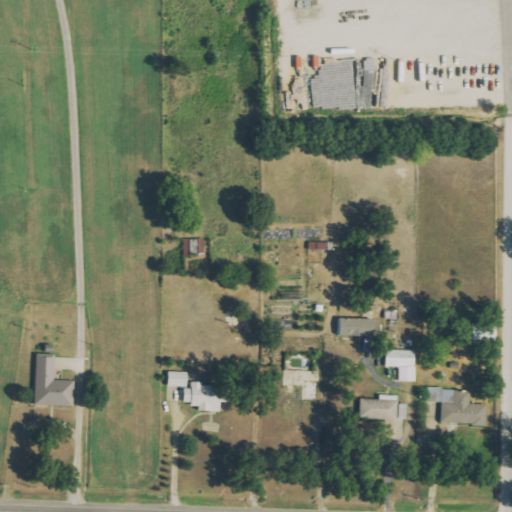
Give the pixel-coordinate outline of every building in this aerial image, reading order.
[(207,255),(207,240),(186,240),(186,255),(207,255)] [(331,250),(330,243),(311,244),(311,251),(331,250)] [(375,320),(341,319),(341,337),(375,338),(375,320)] [(418,351),(389,351),(389,367),(402,368),(401,382),(418,382),(418,351)] [(77,407),(78,382),(58,381),(58,355),(39,355),(38,406),(77,407)] [(190,388),(191,373),(171,372),(171,388),(190,388)] [(231,386),(194,385),(194,390),(188,390),(187,403),(195,403),(195,411),(224,412),(224,403),(231,403),(231,386)] [(445,403),(444,424),(489,426),(490,405),(473,405),(473,391),(431,389),(430,403),(445,403)] [(363,420),(400,421),(401,396),(382,396),(382,400),(363,400),(363,420)]
